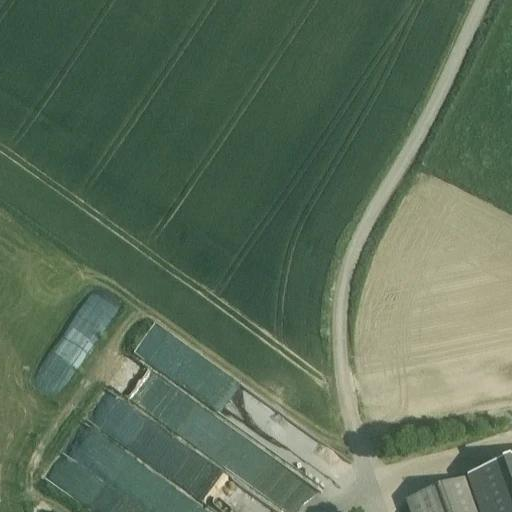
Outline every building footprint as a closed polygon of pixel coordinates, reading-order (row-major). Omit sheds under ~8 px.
[(282,511),(311,511),(349,458),(156,325),(134,357),(176,386),(153,420),(110,390),(89,421),(110,435),(106,440),(115,447),(122,438),(143,453),(161,428),(282,511)] [(483,429),(508,422),(503,405),(479,411),(483,429)] [(209,511),(151,460),(121,476),(117,472),(116,490),(106,481),(111,476),(106,468),(96,459),(89,459),(83,465),(73,456),(84,477),(101,478),(105,485),(94,498),(101,498),(101,493),(107,503),(107,491),(122,505),(123,476),(139,490),(119,511),(209,511)] [(511,511),(511,465),(470,480),(470,482),(480,511),(511,511)] [(480,511),(470,482),(409,503),(411,511),(480,511)]
